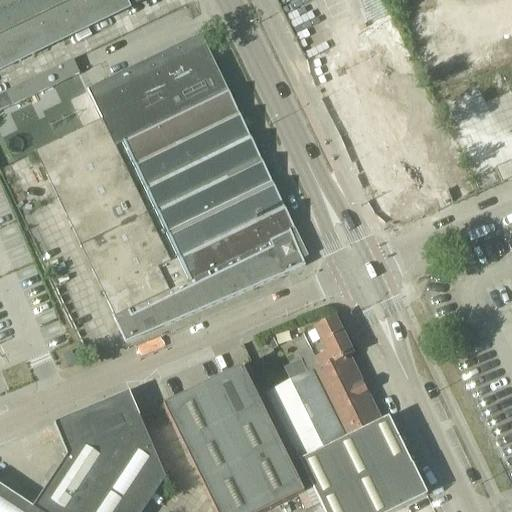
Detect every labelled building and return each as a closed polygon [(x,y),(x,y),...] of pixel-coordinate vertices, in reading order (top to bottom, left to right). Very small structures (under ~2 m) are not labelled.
[(0,0),(0,71),(129,9),(128,7),(144,0),(0,0)] [(299,252),(304,249),(267,174),(227,90),(201,36),(88,90),(103,121),(35,154),(114,319),(112,320),(125,345),(305,267),(299,252)] [(381,51),(322,80),(387,214),(447,185),(381,51)] [(73,60),(0,95),(0,112),(80,75),(73,60)] [(495,169),(502,185),(511,180),(511,165),(511,162),(495,169)] [(318,328),(303,336),(315,360),(304,366),(309,375),(309,376),(348,357),(352,355),(335,320),(328,324),(327,322),(317,326),(318,328)] [(284,334),(267,342),(272,352),(289,344),(284,334)] [(309,375),(267,396),(300,463),(380,423),(348,357),(309,376),(309,375)] [(300,363),(285,370),(290,381),(306,373),(300,363)] [(251,364),(163,408),(214,511),(268,511),(313,490),(300,463),(267,396),(251,364)] [(67,457),(33,510),(35,511),(144,511),(166,480),(128,394),(120,398),(55,426),(67,457)] [(380,423),(300,463),(313,490),(323,511),(395,511),(427,496),(389,419),(380,423)] [(35,511),(33,510),(0,488),(0,511),(35,511)]
